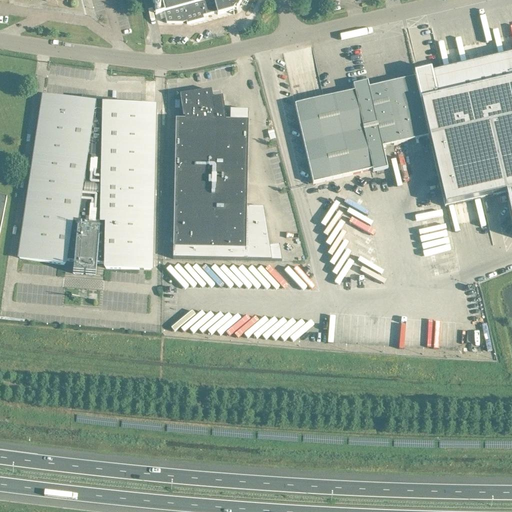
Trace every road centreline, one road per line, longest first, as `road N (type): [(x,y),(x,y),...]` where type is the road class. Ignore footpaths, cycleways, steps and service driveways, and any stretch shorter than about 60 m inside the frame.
road 1 (motorway): [(511,491),(221,480),(0,456)]
road 2 (unclassified): [(0,39),(190,62),(293,38)]
road 3 (motorway): [(0,483),(285,511)]
road 4 (unknown): [(247,48),(282,231)]
road 5 (unclassified): [(293,38),(456,0)]
road 6 (unknown): [(7,269),(155,285)]
